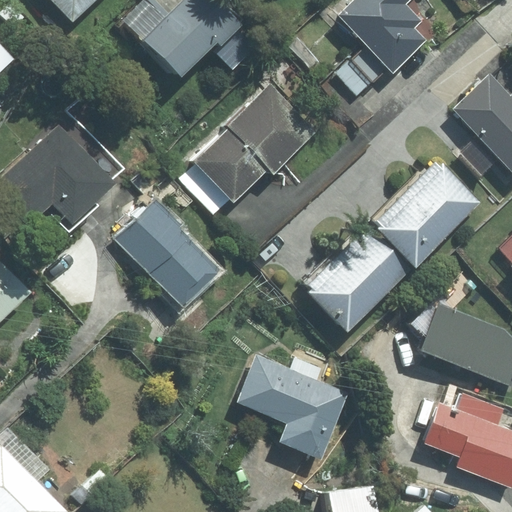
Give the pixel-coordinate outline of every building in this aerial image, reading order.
[(51,0),(73,22),(95,0),(51,0)] [(142,0),(123,20),(182,76),(209,47),(216,41),(221,45),(240,25),(243,22),(220,0),(142,0)] [(411,0),(353,0),(338,15),(366,44),(350,59),(372,82),(389,66),(393,70),(425,40),(414,29),(423,21),(407,4),(411,0)] [(216,41),(209,47),(232,70),(258,44),(240,25),(221,45),(216,41)] [(0,43),(0,67),(12,57),(0,43)] [(357,96),(372,82),(350,59),(335,73),(357,96)] [(490,75),(453,109),(478,135),(500,158),(511,170),(511,95),(510,97),(490,75)] [(315,131),(270,84),(226,126),(228,128),(194,161),(197,162),(231,197),(234,200),(269,166),(274,171),(315,131)] [(123,168),(71,114),(0,180),(0,189),(31,222),(46,207),(69,232),(97,206),(94,202),(116,182),(112,178),(123,168)] [(500,158),(478,135),(461,152),(482,174),(500,158)] [(213,214),(231,197),(197,162),(180,178),(213,214)] [(482,203),(443,163),(440,166),(436,162),(429,168),(424,165),(369,219),(417,267),(482,203)] [(156,200),(117,238),(167,290),(161,295),(180,314),(225,271),(156,200)] [(348,330),(410,269),(364,223),(302,283),(348,330)] [(511,235),(497,249),(511,264),(511,235)] [(0,315),(28,288),(0,259),(0,315)] [(427,339),(423,349),(511,383),(511,336),(506,330),(433,302),(411,324),(427,339)] [(258,358),(240,401),(290,421),(282,441),(321,457),(347,394),(317,381),(322,369),(294,358),(289,370),(258,358)] [(440,403),(425,442),(461,456),(457,466),(511,487),(511,483),(511,431),(496,425),(501,412),(459,396),(455,409),(440,403)] [(0,511),(63,511),(36,483),(49,470),(8,427),(0,434),(0,511)] [(107,477),(99,468),(70,494),(78,503),(107,477)] [(371,511),(368,487),(323,493),(325,511),(371,511)] [(431,511),(424,503),(413,511),(431,511)]
